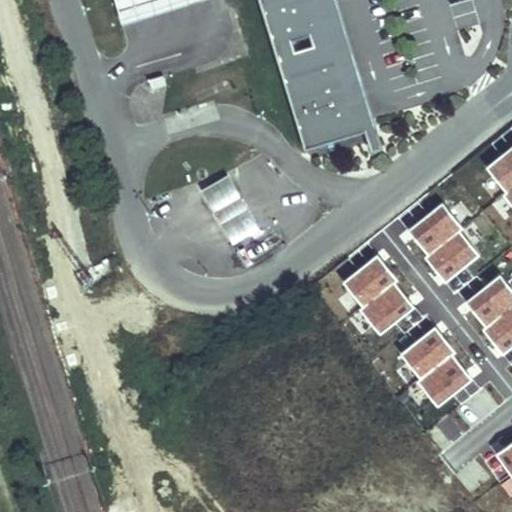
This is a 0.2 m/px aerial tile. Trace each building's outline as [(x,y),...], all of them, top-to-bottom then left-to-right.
[(115,0),(122,22),(194,0),(115,0)] [(327,0),(259,0),(305,149),(361,133),(367,130),(327,0)] [(327,0),(367,130),(361,133),(368,156),(385,151),(375,120),(338,0),(327,0)] [(152,90),(166,85),(163,76),(149,80),(152,90)] [(511,201),(511,155),(490,173),(511,201)] [(228,174),(201,189),(215,213),(241,197),(228,174)] [(241,197),(215,213),(221,223),(247,207),(241,197)] [(441,204),(408,229),(444,277),(477,252),(441,204)] [(247,207),(221,223),(234,245),(260,230),(247,207)] [(345,277),(371,330),(411,311),(384,258),(345,277)] [(467,299),(503,354),(511,347),(511,289),(503,276),(467,299)] [(401,356),(435,404),(471,378),(437,330),(401,356)] [(511,439),(496,450),(511,474),(511,439)]
